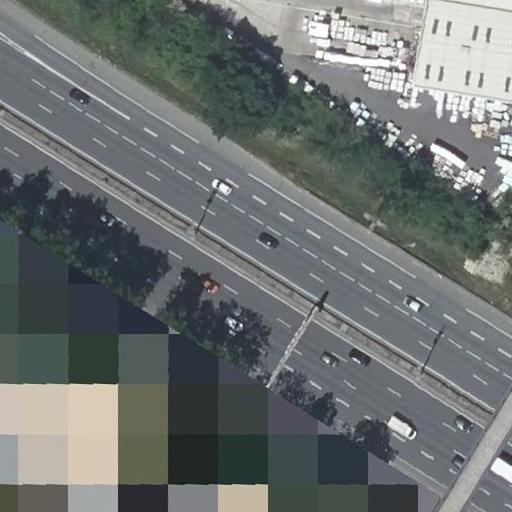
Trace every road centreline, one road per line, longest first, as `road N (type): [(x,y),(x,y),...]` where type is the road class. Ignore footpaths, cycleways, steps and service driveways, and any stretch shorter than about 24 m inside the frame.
road 1 (motorway): [(338,279),(133,109),(0,20)]
road 2 (motorway): [(163,256),(511,472)]
road 3 (motorway): [(338,279),(0,68)]
road 4 (motorway): [(511,386),(338,279)]
road 5 (motorway): [(0,153),(163,256)]
road 6 (motorway): [(0,203),(68,242),(163,256)]
